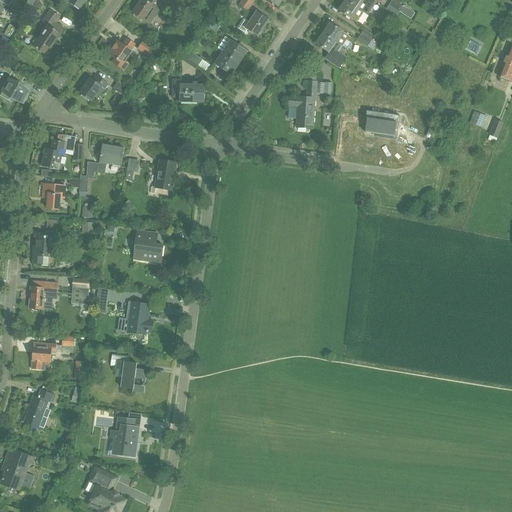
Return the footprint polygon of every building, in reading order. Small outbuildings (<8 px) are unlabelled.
[(65,0),(66,0),(79,10),(86,0),(65,0)] [(141,0),(133,13),(148,24),(159,10),(160,11),(164,6),(161,4),(161,3),(156,0),(141,0)] [(241,0),(238,5),(248,11),(255,0),(254,0),(241,0)] [(364,12),(345,0),(338,10),(351,19),(357,22),(363,13),(364,12)] [(345,0),(368,15),(376,2),(374,0),(345,0)] [(391,0),(389,5),(400,12),(403,6),(393,0),(391,0)] [(169,10),(179,17),(182,13),(183,11),(173,3),(169,10)] [(385,10),(396,17),(400,12),(389,5),(385,10)] [(32,45),(47,56),(52,49),(50,48),(64,28),(56,23),(61,17),(50,9),(42,21),(48,26),(38,40),(37,38),(32,45)] [(248,30),(258,36),(269,19),(257,11),(249,22),(245,19),(242,20),(237,28),(237,30),(243,35),(246,34),(248,30)] [(16,14),(12,20),(19,24),(22,18),(16,14)] [(213,20),(208,27),(216,32),(220,25),(213,20)] [(330,22),(323,33),(343,46),(343,47),(347,50),(355,39),(343,31),(330,22)] [(360,34),(371,41),(376,45),(378,42),(373,38),(375,36),(364,29),(360,34)] [(324,58),(339,69),(347,57),(339,52),(343,46),(323,33),(315,44),(328,52),(324,58)] [(357,39),(367,46),(371,41),(360,34),(357,39)] [(111,62),(124,71),(129,64),(125,61),(132,51),(136,44),(126,37),(122,44),(117,41),(108,54),(114,58),(111,62)] [(2,45),(6,47),(11,41),(6,38),(2,45)] [(222,51),(240,63),(247,51),(230,40),(222,51)] [(140,50),(151,57),(156,50),(145,43),(140,50)] [(498,76),(511,81),(511,78),(511,46),(510,46),(498,76)] [(214,63),(231,75),(240,63),(222,51),(214,63)] [(186,58),(206,72),(210,65),(191,52),(186,58)] [(2,64),(0,68),(11,75),(1,92),(3,92),(1,96),(9,101),(11,97),(24,104),(29,95),(26,93),(28,90),(20,85),(25,77),(13,71),(2,64)] [(79,93),(92,102),(97,95),(99,97),(109,84),(96,75),(93,79),(90,77),(79,93)] [(179,102),(204,103),(205,85),(198,85),(198,83),(193,82),(193,85),(181,85),(181,79),(171,79),(171,98),(180,98),(179,102)] [(296,127),(312,129),(314,99),(317,99),(317,93),(323,94),(323,97),(331,98),(332,83),(325,82),(324,83),(317,82),(318,81),(308,80),(306,98),(289,97),(289,106),(297,107),(296,127)] [(113,88),(123,95),(128,89),(118,82),(113,88)] [(115,98),(112,103),(117,106),(120,101),(115,98)] [(365,132),(395,136),(396,124),(399,125),(400,116),(366,111),(365,119),(366,119),(365,132)] [(469,123),(482,128),(486,116),(474,112),(469,123)] [(488,135),(497,139),(504,123),(495,119),(492,123),(490,129),(488,135)] [(46,148),(42,166),(53,169),(54,162),(60,163),(62,155),(64,156),(66,149),(64,148),(64,145),(67,145),(70,146),(70,143),(72,137),(60,135),(58,140),(54,139),(51,149),(46,148)] [(99,162),(121,166),(124,148),(103,144),(99,162)] [(155,188),(171,191),(176,163),(160,160),(155,188)] [(133,172),(127,171),(125,180),(132,181),(133,172)] [(81,174),(80,190),(87,191),(88,175),(81,174)] [(79,188),(80,188),(80,179),(70,178),(69,185),(72,185),(71,187),(79,188)] [(48,209),(58,209),(59,198),(65,198),(66,186),(43,184),(42,197),(48,198),(48,209)] [(128,201),(123,205),(130,213),(134,209),(128,201)] [(82,217),(93,218),(94,207),(83,207),(82,217)] [(60,229),(61,221),(47,220),(47,228),(60,229)] [(94,235),(94,223),(83,222),(82,234),(94,235)] [(133,260),(161,263),(163,245),(156,244),(158,233),(137,230),(133,260)] [(33,263),(42,264),(42,257),(47,258),(48,249),(49,236),(48,236),(48,234),(35,233),(33,263)] [(73,278),(73,288),(90,289),(91,279),(73,278)] [(57,298),(58,283),(34,281),(33,286),(31,286),(29,308),(31,308),(32,310),(33,310),(34,311),(36,311),(37,311),(39,311),(40,310),(41,309),(43,309),(44,297),(57,298)] [(96,305),(106,307),(107,300),(97,299),(96,305)] [(128,332),(146,335),(146,332),(152,332),(153,320),(148,320),(150,304),(132,302),(128,332)] [(62,345),(74,346),(75,338),(63,336),(62,345)] [(31,369),(44,370),(45,362),(50,362),(51,351),(56,351),(57,345),(33,343),(31,369)] [(117,360),(129,362),(130,355),(113,353),(111,367),(116,368),(117,360)] [(133,391),(144,393),(147,372),(136,370),(137,363),(129,362),(117,360),(116,368),(124,369),(121,387),(133,389),(133,391)] [(75,388),(72,401),(79,402),(82,389),(75,388)] [(24,422),(44,429),(51,410),(46,408),(48,402),(51,403),(54,394),(40,389),(38,397),(34,395),(24,422)] [(117,455),(135,457),(139,427),(136,427),(137,419),(117,417),(115,436),(110,435),(108,451),(117,452),(117,455)] [(0,483),(19,490),(29,463),(32,463),(34,457),(10,449),(3,466),(6,467),(0,483)] [(89,481),(97,485),(92,495),(96,497),(89,510),(92,511),(119,511),(125,501),(117,497),(118,496),(118,495),(117,495),(117,494),(117,493),(116,493),(115,493),(114,493),(113,493),(113,494),(112,494),(112,495),(109,493),(111,490),(103,486),(109,475),(96,468),(89,481)] [(110,475),(109,483),(117,485),(118,477),(110,475)] [(182,505),(185,493),(178,492),(175,503),(182,505)]
